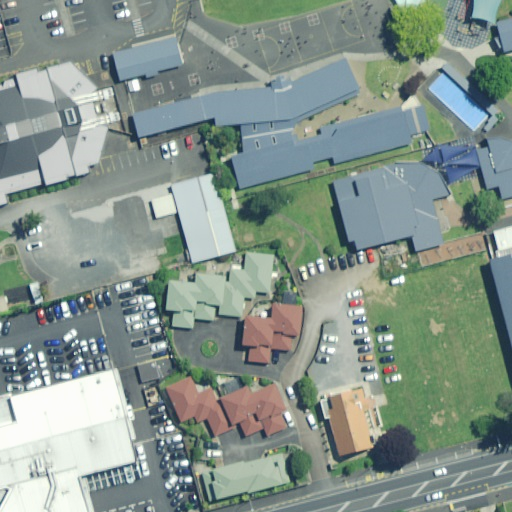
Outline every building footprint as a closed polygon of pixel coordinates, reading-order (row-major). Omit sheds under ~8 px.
[(461,0),(458,10),(473,14),(472,17),(492,22),(496,0),(461,0)] [(511,18),(494,24),(502,54),(511,51),(511,18)] [(173,38),(114,54),(121,80),(180,64),(173,38)] [(202,87),(129,108),(136,135),(206,115),(211,124),(288,120),(353,87),(340,50),(273,81),(202,87)] [(0,207),(100,182),(110,130),(128,133),(116,88),(100,92),(72,61),(0,81),(0,207)] [(410,102),(230,152),(242,192),(421,142),(410,102)] [(511,132),(473,144),(489,203),(511,196),(511,132)] [(208,166),(160,179),(183,261),(231,247),(208,166)] [(447,197),(444,186),(437,175),(421,166),(419,166),(400,170),(399,166),(333,183),(348,243),(354,242),(356,251),(411,238),(415,253),(443,246),(432,201),(447,197)] [(147,220),(141,195),(110,203),(116,228),(147,220)] [(475,230),(446,238),(456,273),(485,265),(475,230)] [(511,231),(483,240),(511,343),(511,231)] [(190,282),(165,279),(162,310),(173,311),(171,327),(190,329),(192,319),(212,321),(213,315),(240,318),(243,296),(254,298),(255,292),(258,292),(267,293),(271,256),(245,253),(243,270),(223,268),(223,264),(207,262),(206,272),(191,271),(190,282)] [(366,291),(334,300),(363,404),(391,396),(382,365),(439,349),(447,380),(483,370),(452,257),(420,266),(435,318),(378,334),(366,291)] [(242,362),(270,364),(271,352),(298,353),(299,336),(301,307),(274,305),(273,318),(245,316),(243,346),(242,362)] [(0,511),(75,511),(74,505),(142,487),(108,364),(0,393),(0,511)] [(164,390),(176,416),(180,424),(193,418),(196,425),(206,421),(214,439),(239,427),(244,439),(261,431),(265,439),(285,430),(279,416),(284,414),(271,386),(250,396),(246,389),(215,403),(209,389),(196,395),(189,378),(164,390)] [(353,381),(316,391),(332,453),(369,443),(353,381)] [(285,452),(207,473),(215,503),(294,482),(285,452)]
